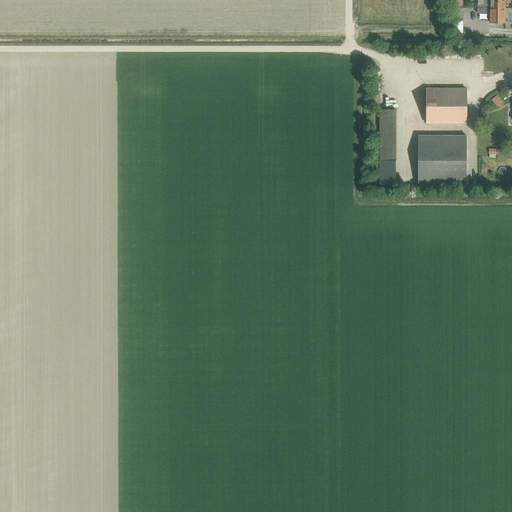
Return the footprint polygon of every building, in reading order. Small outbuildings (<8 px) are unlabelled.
[(505,23),(505,8),(483,8),(477,8),(477,13),(489,14),(489,22),(489,23),(505,23)] [(452,21),(452,34),(462,34),(462,22),(452,21)] [(426,124),(466,124),(466,89),(426,89),(426,124)] [(396,110),(379,111),(380,161),(396,161),(396,110)] [(466,136),(418,136),(418,186),(466,186),(466,136)]
